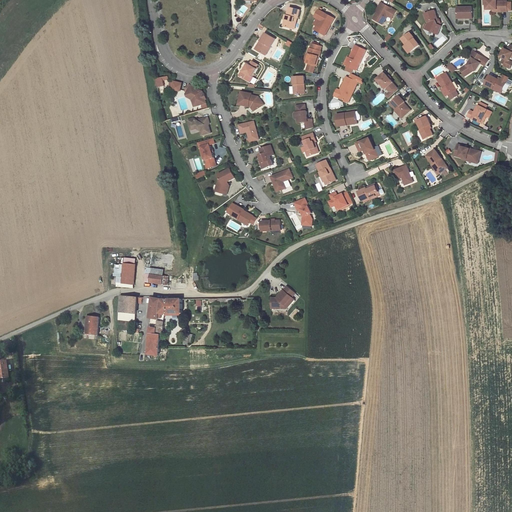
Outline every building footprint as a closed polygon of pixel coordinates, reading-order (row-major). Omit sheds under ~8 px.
[(511,11),(511,2),(507,2),(507,1),(497,1),(497,0),(486,0),(487,5),(489,5),(489,10),(493,10),(497,10),(497,12),(508,12),(508,11),(511,11)] [(392,18),(397,11),(392,8),(381,2),(379,6),(380,6),(377,12),(373,19),(383,24),(388,16),(392,18)] [(244,5),(237,13),(244,18),(250,10),(244,5)] [(298,18),(301,10),(290,7),(288,15),(287,15),(285,20),(287,20),(285,26),(290,28),(291,26),(295,27),(297,22),(294,22),(295,18),(298,18)] [(473,18),(473,7),(458,7),(458,19),(473,18)] [(330,27),(335,18),(320,10),(316,17),(318,18),(321,20),(317,26),(315,30),(325,35),(328,32),(326,31),(329,26),(330,27)] [(438,24),(437,21),(439,20),(438,20),(435,11),(425,14),(429,24),(429,25),(427,29),(434,33),(436,29),(440,31),(442,26),(438,24)] [(266,55),(276,39),(266,33),(261,41),(263,43),(258,51),(266,55)] [(420,45),(411,33),(402,39),(407,46),(412,52),(420,45)] [(317,66),(321,51),(322,46),(312,43),(311,48),(310,48),(309,53),(310,53),(307,62),(307,63),(309,63),(306,72),(313,73),(315,66),(317,66)] [(357,70),(367,50),(356,45),(350,58),(346,66),(357,70)] [(510,61),(511,55),(511,45),(506,49),(505,52),(504,51),(501,57),(504,58),(502,62),(503,65),(507,67),(509,66),(511,63),(510,61)] [(476,71),(481,63),(486,66),(490,60),(477,52),(473,58),(468,66),(467,65),(461,69),(466,76),(474,71),(474,70),(476,71)] [(254,74),(257,69),(256,69),(259,65),(253,62),(251,65),(249,64),(244,72),(243,71),(240,76),(251,82),(254,77),(253,77),(254,74)] [(457,70),(451,65),(448,68),(453,73),(457,70)] [(349,103),(358,82),(363,84),(363,79),(352,73),(350,78),(347,76),(341,90),(342,90),(338,98),(349,103)] [(389,76),(385,73),(377,80),(386,89),(394,82),(391,79),(389,76)] [(457,90),(446,73),(437,78),(444,88),(448,95),(449,95),(457,90)] [(503,92),(509,80),(504,77),(503,79),(499,77),(498,79),(490,75),(485,85),(494,89),(495,88),(503,92)] [(305,93),(304,84),(305,84),(305,76),(293,77),(295,94),(305,93)] [(165,86),(164,81),(170,80),(169,77),(156,79),(158,87),(165,86)] [(181,91),(183,83),(175,82),(175,83),(173,89),(181,91)] [(205,99),(204,96),(205,94),(204,91),(192,85),(192,86),(191,88),(191,90),(190,92),(188,92),(187,94),(188,97),(192,99),(193,99),(194,100),(194,101),(196,107),(202,105),(204,110),(208,108),(207,104),(207,103),(206,100),(206,99),(205,99)] [(457,90),(449,95),(452,99),(460,94),(457,90)] [(263,102),(259,97),(252,95),(252,94),(242,92),(239,105),(250,107),(250,105),(252,105),(251,107),(254,111),(261,107),(259,104),(263,102)] [(411,110),(404,103),(405,102),(400,96),(391,104),(394,107),(397,110),(404,117),(411,110)] [(484,112),(486,109),(488,106),(481,102),(477,110),(476,112),(475,113),(473,119),(483,124),(486,118),(484,117),(486,113),(484,112)] [(308,115),(307,111),(306,111),(306,104),(296,106),(297,112),(296,112),(294,114),(295,118),(296,119),(298,119),(298,123),(306,122),(307,130),(314,128),(313,119),(308,119),(308,116),(307,116),(306,115),(308,115)] [(403,118),(404,117),(397,110),(396,111),(403,118)] [(358,120),(356,112),(337,115),(339,127),(348,125),(347,122),(351,121),(351,122),(358,121),(358,120)] [(431,129),(430,126),(431,125),(432,125),(427,116),(417,121),(422,130),(426,139),(434,135),(431,129)] [(209,125),(210,123),(208,117),(201,119),(200,121),(198,120),(194,118),(189,120),(190,124),(194,126),(195,129),(198,128),(202,131),(201,132),(202,135),(211,133),(209,125)] [(257,131),(254,121),(240,125),(242,134),(249,132),(249,134),(251,142),(257,140),(255,131),(257,131)] [(319,153),(315,143),(317,142),(314,133),(303,137),(306,146),(309,151),(306,152),(308,157),(319,153)] [(375,148),(370,137),(357,143),(361,152),(365,150),(368,157),(370,156),(372,160),(379,157),(379,156),(375,148)] [(215,144),(214,139),(199,143),(201,148),(202,148),(203,149),(206,159),(207,164),(206,164),(207,168),(217,165),(213,153),(212,150),(210,145),(215,144)] [(479,162),(481,153),(470,150),(470,149),(466,147),(458,145),(455,156),(464,158),(479,162)] [(273,165),(270,156),(275,154),(271,146),(261,149),(263,154),(265,158),(262,159),(260,159),(262,164),(264,163),(266,168),(273,165)] [(449,168),(444,161),(443,162),(441,160),(442,159),(436,150),(428,156),(434,165),(433,165),(436,170),(438,168),(441,173),(449,168)] [(335,176),(332,170),(329,172),(328,169),(331,168),(327,160),(318,165),(321,172),(323,172),(325,176),(323,177),(325,182),(327,185),(335,181),(333,177),(335,176)] [(414,182),(407,166),(395,170),(399,179),(403,177),(406,185),(414,182)] [(228,182),(236,178),(231,169),(219,175),(221,177),(222,179),(220,180),(218,186),(219,186),(218,191),(227,194),(229,189),(228,188),(228,186),(227,183),(228,182)] [(198,180),(207,176),(205,171),(196,175),(198,180)] [(288,180),(284,172),(272,177),(278,192),(287,188),(284,182),(288,180)] [(376,193),(379,191),(377,185),(368,189),(367,188),(359,192),(363,201),(364,201),(372,197),(372,199),(377,197),(376,193)] [(354,203),(348,192),(340,195),(341,197),(340,198),(339,196),(337,192),(331,195),(333,200),(330,202),(333,207),(336,205),(339,210),(354,203)] [(310,214),(312,213),(309,206),(306,198),(296,203),(300,211),(301,211),(302,210),(305,216),(304,217),(303,221),(305,222),(305,223),(312,224),(313,219),(310,214)] [(254,216),(248,213),(247,213),(244,211),(245,211),(245,210),(238,206),(234,203),(229,212),(233,215),(233,216),(240,220),(243,223),(245,221),(249,223),(250,222),(254,216)] [(282,230),(281,220),(276,221),(273,221),(262,222),(263,231),(282,230)] [(135,278),(136,265),(124,264),(123,276),(135,278)] [(163,284),(164,276),(163,276),(150,274),(149,283),(163,284)] [(134,285),(135,278),(123,276),(123,277),(122,283),(134,285)] [(286,305),(292,297),(296,293),(288,287),(278,298),(273,298),(273,308),(286,308),(286,305)] [(129,296),(121,296),(120,312),(127,313),(129,296)] [(137,314),(138,298),(129,296),(127,313),(137,314)] [(287,308),(295,300),(292,297),(286,305),(286,308),(287,308)] [(160,314),(163,299),(161,299),(154,298),(153,306),(151,318),(151,319),(159,320),(160,314)] [(163,299),(160,314),(166,314),(183,313),(183,299),(163,299)] [(289,315),(293,319),(301,311),(297,308),(289,315)] [(136,322),(137,314),(127,313),(120,312),(119,320),(136,322)] [(97,335),(100,317),(89,316),(88,326),(89,326),(88,334),(97,335)] [(158,329),(159,322),(159,320),(151,319),(150,328),(152,328),(158,329)] [(158,329),(152,328),(151,335),(149,355),(159,356),(161,336),(158,335),(158,329)] [(8,378),(6,360),(0,361),(0,378),(1,379),(5,378),(8,378)]
